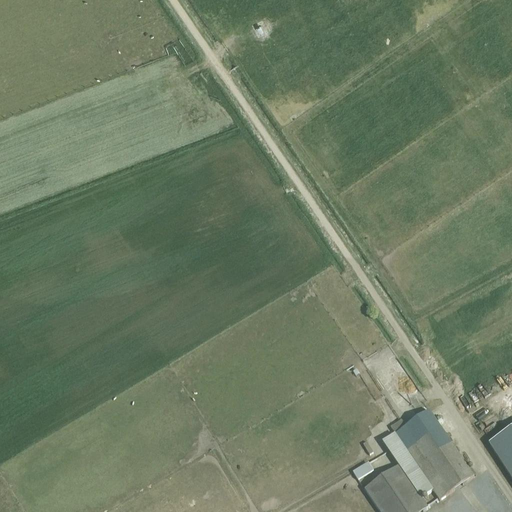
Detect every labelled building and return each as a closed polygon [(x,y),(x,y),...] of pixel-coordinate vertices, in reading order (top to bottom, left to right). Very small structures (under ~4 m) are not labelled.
[(459,489),(465,484),(473,478),(464,464),(428,413),(405,428),(401,422),(390,430),(394,436),(387,441),(383,444),(399,468),(365,491),(378,511),(424,511),(428,510),(420,498),(432,490),(440,502),(459,489)] [(493,415),(480,423),(488,435),(501,427),(493,415)] [(511,431),(489,446),(511,480),(511,431)] [(367,444),(363,446),(370,456),(373,454),(367,444)] [(353,474),(358,483),(374,473),(368,465),(353,474)]
